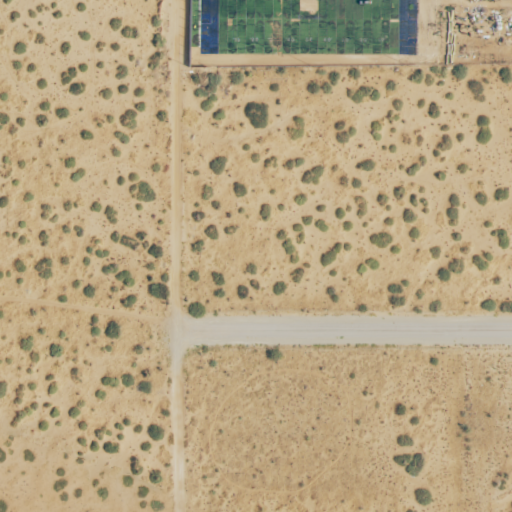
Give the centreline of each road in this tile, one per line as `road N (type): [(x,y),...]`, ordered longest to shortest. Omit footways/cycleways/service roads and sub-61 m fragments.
road 1 (residential): [(180,511),(177,0)]
road 2 (residential): [(179,329),(511,329)]
